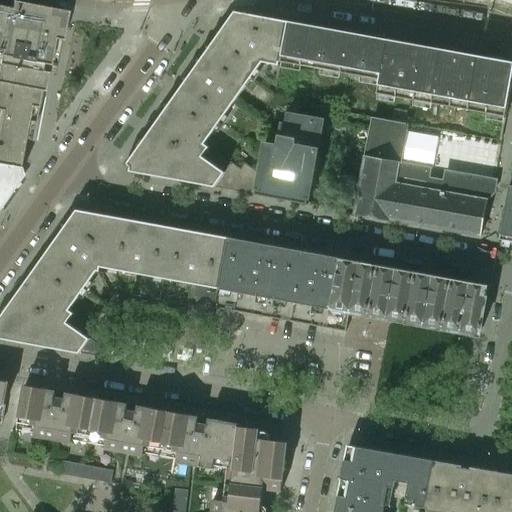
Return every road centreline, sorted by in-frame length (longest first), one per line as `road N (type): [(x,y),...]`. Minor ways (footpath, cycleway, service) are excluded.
road 1 (residential): [(511,266),(92,188),(63,174)]
road 2 (residential): [(328,415),(0,356)]
road 3 (residential): [(63,174),(189,0)]
road 4 (tertiary): [(357,0),(511,28)]
road 5 (residential): [(482,442),(328,415)]
road 6 (residential): [(328,415),(329,362),(229,342)]
road 7 (residential): [(482,442),(511,290)]
